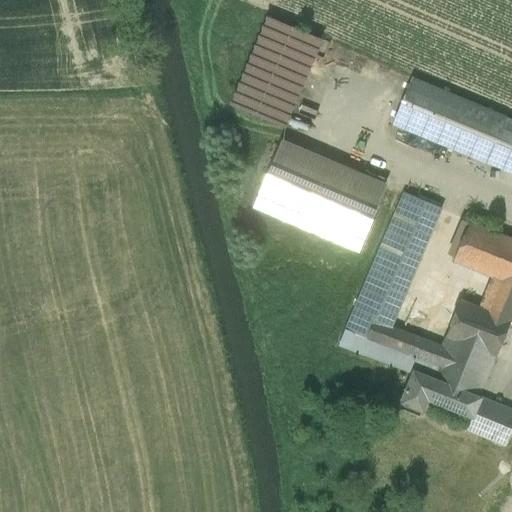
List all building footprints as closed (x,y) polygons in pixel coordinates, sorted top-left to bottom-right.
[(320,42),(267,20),(231,104),(284,127),(320,42)] [(511,123),(414,82),(396,124),(511,172),(511,123)] [(384,187),(282,143),(254,208),(358,252),(384,187)] [(352,312),(390,328),(440,210),(403,195),(352,312)] [(511,240),(469,222),(452,261),(502,281),(511,285),(511,240)] [(503,339),(511,317),(511,285),(502,281),(488,312),(461,301),(452,320),(503,339)] [(438,368),(486,381),(503,339),(452,320),(442,346),(390,328),(352,312),(339,346),(414,374),(414,373),(433,380),(438,368)] [(478,400),(486,381),(438,368),(433,380),(426,398),(427,399),(471,416),(478,400)] [(419,417),(427,399),(426,398),(433,380),(414,373),(414,374),(399,409),(419,417)] [(511,422),(511,413),(478,400),(471,416),(467,427),(504,441),(511,422)]
